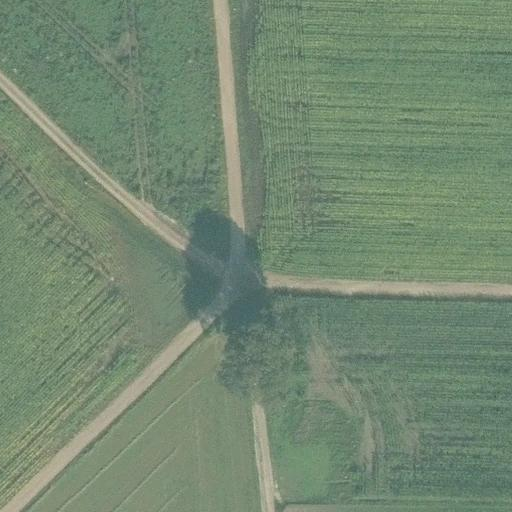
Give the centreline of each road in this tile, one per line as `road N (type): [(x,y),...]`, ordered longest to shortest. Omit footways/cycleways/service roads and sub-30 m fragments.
road 1 (track): [(10,511),(233,287)]
road 2 (track): [(0,89),(208,285),(233,287)]
road 3 (track): [(233,287),(240,242),(219,0)]
road 4 (track): [(233,287),(511,297)]
